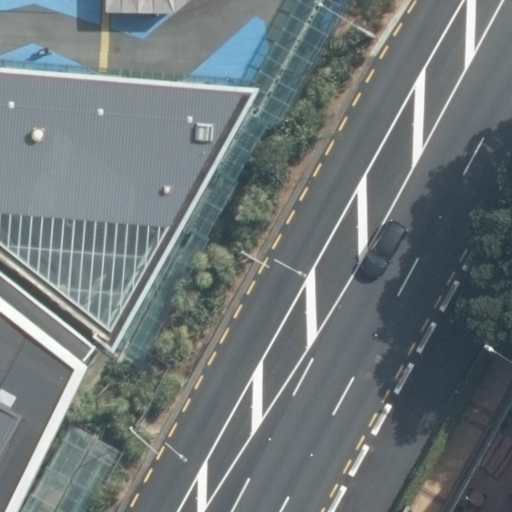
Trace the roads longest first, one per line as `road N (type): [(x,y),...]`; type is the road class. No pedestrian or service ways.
road 1 (secondary): [(252,511),(432,124)]
road 2 (secondary): [(432,124),(464,0)]
